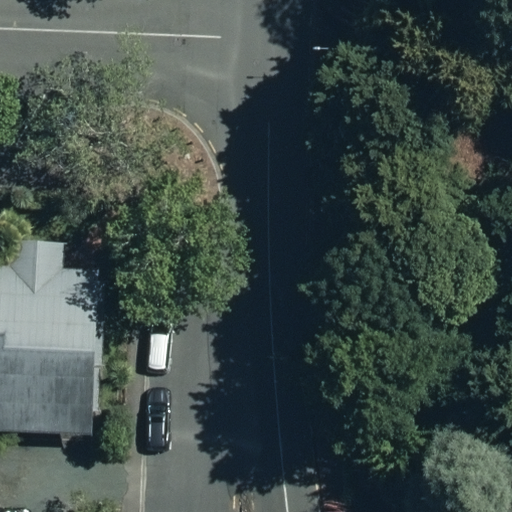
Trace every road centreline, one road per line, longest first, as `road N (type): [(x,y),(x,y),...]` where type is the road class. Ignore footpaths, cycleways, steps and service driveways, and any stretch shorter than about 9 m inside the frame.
road 1 (residential): [(269,38),(270,309)]
road 2 (unclassified): [(269,38),(0,29)]
road 3 (residential): [(270,309),(214,422),(199,511)]
road 4 (residential): [(270,309),(288,511)]
